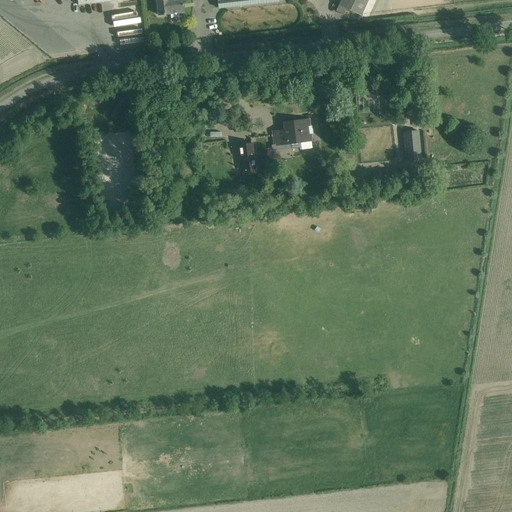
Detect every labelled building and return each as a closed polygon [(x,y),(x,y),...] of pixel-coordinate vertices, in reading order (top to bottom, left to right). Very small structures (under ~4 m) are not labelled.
[(169,13),(183,12),(181,0),(156,0),(158,15),(169,14),(169,13)] [(217,0),(218,8),(278,1),(277,0),(217,0)] [(368,0),(340,0),(335,12),(342,15),(344,11),(360,18),(368,0)] [(401,117),(394,117),(395,141),(402,141),(401,117)] [(283,123),(284,129),(272,131),(274,145),(289,143),(290,148),(300,147),(299,142),(311,141),(310,134),(312,134),(311,126),(309,126),(308,119),(283,123)] [(402,132),(405,160),(421,159),(418,131),(402,132)] [(254,170),(253,156),(241,158),(243,171),(254,170)] [(373,171),(374,185),(399,183),(398,169),(373,171)] [(345,181),(346,193),(359,192),(358,179),(345,181)]
